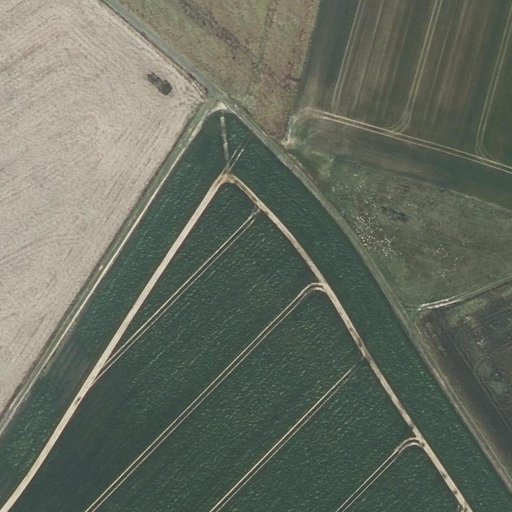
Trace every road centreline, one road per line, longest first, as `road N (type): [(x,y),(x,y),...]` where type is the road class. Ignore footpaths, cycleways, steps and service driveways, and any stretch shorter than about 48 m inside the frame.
road 1 (track): [(115,0),(333,200),(408,319),(511,272)]
road 2 (track): [(511,490),(408,319)]
